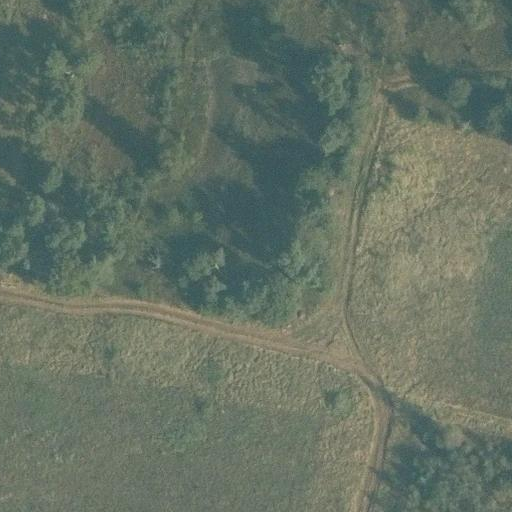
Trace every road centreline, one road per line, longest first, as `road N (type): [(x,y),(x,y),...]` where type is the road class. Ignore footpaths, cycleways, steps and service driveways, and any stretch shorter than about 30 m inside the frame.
road 1 (track): [(0,296),(186,321),(344,362),(373,392),(379,431),(358,511)]
road 2 (track): [(373,392),(426,414),(511,433)]
